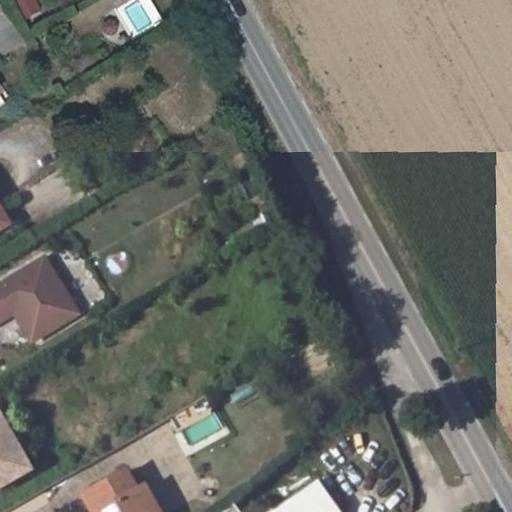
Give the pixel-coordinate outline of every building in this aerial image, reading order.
[(34,3),(20,11),(32,32),(46,25),(34,3)] [(43,267),(0,292),(0,327),(13,320),(18,317),(35,346),(76,323),(43,267)] [(18,317),(13,320),(30,350),(35,346),(18,317)] [(200,403),(165,423),(173,437),(183,432),(208,417),(200,403)] [(6,438),(0,427),(0,488),(26,475),(16,456),(6,438)] [(16,456),(21,453),(11,435),(6,438),(16,456)] [(130,496),(119,476),(77,500),(83,511),(149,511),(138,491),(130,496)] [(338,511),(321,484),(277,511),(338,511)]
